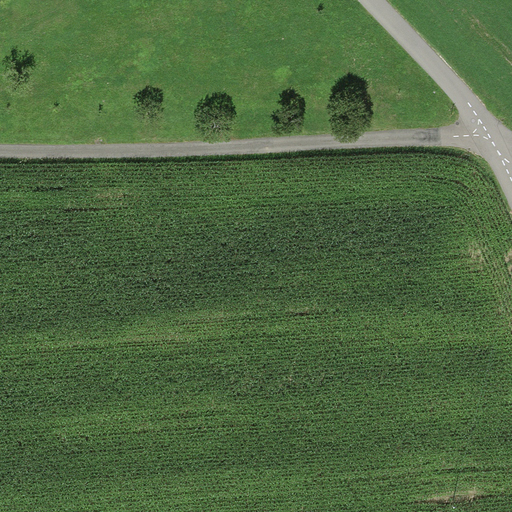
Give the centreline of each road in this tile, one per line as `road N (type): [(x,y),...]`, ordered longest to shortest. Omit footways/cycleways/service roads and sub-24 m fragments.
road 1 (track): [(0,147),(489,141)]
road 2 (unclassified): [(489,141),(368,0)]
